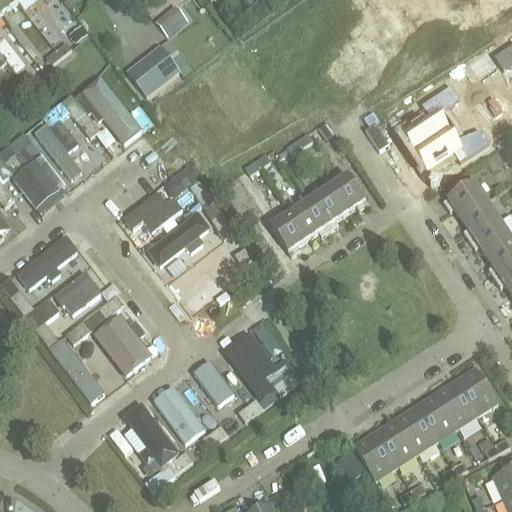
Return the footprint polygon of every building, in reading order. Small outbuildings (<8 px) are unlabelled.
[(0,0),(0,20),(0,21),(18,7),(12,0),(0,0)] [(317,0),(326,13),(345,0),(317,0)] [(361,0),(345,0),(326,13),(336,28),(367,8),(361,0)] [(400,9),(410,2),(408,0),(398,0),(396,2),(400,9)] [(453,0),(461,11),(476,0),(453,0)] [(497,0),(476,0),(461,11),(472,27),(502,6),(497,0)] [(410,2),(400,9),(404,15),(414,8),(410,2)] [(511,20),(502,6),(472,27),(483,43),(511,23),(511,20)] [(367,8),(336,28),(347,44),(377,24),(367,8)] [(431,22),(436,28),(446,22),(441,15),(431,22)] [(182,31),(170,17),(156,28),(168,42),(182,31)] [(450,28),(446,22),(436,28),(440,35),(450,28)] [(377,24),(347,44),(357,59),(387,39),(377,24)] [(420,39),(430,33),(426,26),(416,33),(420,39)] [(430,33),(420,39),(425,46),(435,39),(430,33)] [(387,39),(357,59),(367,75),(398,55),(387,39)] [(56,55),(62,62),(72,54),(66,47),(56,55)] [(511,49),(494,62),(503,75),(511,70),(511,49)] [(162,52),(129,78),(149,103),(182,77),(162,52)] [(62,62),(56,55),(46,63),(52,69),(62,62)] [(398,55),(367,75),(377,90),(408,70),(398,55)] [(465,57),(455,64),(459,70),(469,64),(465,57)] [(236,60),(205,81),(216,97),(246,76),(236,60)] [(449,77),(459,70),(455,64),(445,71),(449,77)] [(467,69),(453,77),(467,97),(480,89),(467,69)] [(408,70),(377,90),(389,107),(419,86),(408,70)] [(14,74),(3,82),(9,90),(20,82),(14,74)] [(20,83),(25,90),(35,82),(30,75),(20,83)] [(246,76),(216,97),(226,112),(256,91),(246,76)] [(25,90),(20,83),(10,91),(15,98),(25,90)] [(81,97),(118,149),(138,135),(100,83),(81,97)] [(256,91),(226,112),(236,127),(266,106),(256,91)] [(429,120),(403,137),(415,156),(449,134),(441,122),(460,104),(451,91),(422,110),(429,120)] [(178,100),(182,106),(192,100),(188,94),(178,100)] [(62,108),(76,125),(85,118),(71,100),(62,108)] [(266,106),(236,127),(246,142),(276,121),(266,106)] [(193,123),(198,130),(207,123),(203,117),(193,123)] [(99,136),(85,118),(76,125),(90,143),(91,143),(95,139),(99,136)] [(276,121),(246,142),(256,157),(287,137),(276,121)] [(212,129),(207,123),(198,130),(202,136),(212,129)] [(511,144),(511,136),(509,132),(507,129),(498,135),(506,149),(511,144)] [(80,180),(43,130),(30,140),(67,190),(80,180)] [(449,134),(415,156),(428,174),(453,157),(460,167),(489,148),(481,135),(456,145),(449,134)] [(297,146),(302,153),(312,146),(307,139),(297,146)] [(302,153),(297,146),(286,153),(291,160),(302,153)] [(217,159),(227,153),(223,147),(213,153),(217,159)] [(227,153),(217,159),(222,166),(232,159),(227,153)] [(266,159),(255,166),(260,174),(271,167),(266,159)] [(33,161),(7,183),(34,215),(61,193),(33,161)] [(260,174),(255,166),(245,173),(250,180),(260,174)] [(176,203),(190,192),(200,185),(191,172),(167,191),(176,203)] [(348,179),(328,192),(346,219),(356,212),(359,216),(369,210),(348,179)] [(200,185),(190,192),(202,211),(202,210),(212,204),(200,185)] [(0,206),(4,211),(14,204),(0,187),(0,186),(0,206)] [(461,224),(487,207),(474,187),(443,207),(450,217),(454,214),(461,224)] [(309,205),(330,236),(338,230),(335,226),(346,219),(328,192),(309,205)] [(136,249),(173,219),(157,198),(119,228),(136,249)] [(309,205),(290,218),(308,244),(318,237),(321,242),(330,236),(309,205)] [(500,225),(487,207),(461,224),(468,235),(464,237),(469,246),(500,225)] [(221,218),(211,225),(224,244),(234,237),(221,218)] [(308,244),(290,218),(271,231),(291,262),(300,256),(297,251),(308,244)] [(479,252),(486,262),(511,244),(511,243),(500,225),(469,246),(475,254),(479,252)] [(159,277),(206,245),(193,228),(147,259),(159,277)] [(511,272),(511,244),(486,262),(493,272),(489,275),(494,284),(511,272)] [(63,247),(13,280),(30,305),(80,271),(63,247)] [(235,259),(234,260),(247,278),(257,272),(244,253),(235,259)] [(505,289),(511,300),(511,299),(511,272),(494,284),(500,292),(505,289)] [(188,320),(219,294),(203,274),(174,298),(188,320)] [(83,280),(37,315),(52,335),(98,300),(83,280)] [(10,303),(24,321),(33,313),(33,312),(20,295),(19,296),(10,303)] [(123,311),(116,301),(98,315),(106,324),(123,311)] [(91,322),(84,327),(90,334),(97,329),(91,322)] [(126,383),(150,364),(117,324),(93,342),(126,383)] [(83,326),(66,340),(73,350),(91,336),(83,326)] [(35,335),(49,353),(58,345),(44,327),(35,335)] [(248,345),(269,371),(280,361),(260,336),(248,345)] [(60,346),(47,357),(90,410),(103,399),(60,346)] [(189,385),(221,427),(241,411),(210,369),(189,385)] [(456,388),(477,421),(498,408),(476,373),(461,382),(463,384),(456,388)] [(298,388),(291,378),(273,391),(280,401),(298,388)] [(477,421),(456,388),(449,393),(448,390),(434,399),(457,434),(477,421)] [(172,393),(152,407),(183,450),(203,436),(172,393)] [(416,414),(436,447),(457,434),(434,399),(421,408),(422,410),(416,414)] [(238,418),(245,427),(263,414),(256,404),(238,418)] [(120,425),(158,475),(178,460),(140,410),(120,425)] [(394,425),(416,460),(436,447),(416,414),(409,419),(407,416),(394,425)] [(396,473),(416,460),(394,425),(380,434),(382,436),(375,440),(396,473)] [(210,454),(228,440),(221,431),(203,444),(210,454)] [(375,486),(396,473),(375,440),(368,444),(367,442),(352,451),(375,486)] [(495,450),(499,458),(510,452),(506,444),(495,450)] [(499,458),(495,450),(484,456),(488,464),(499,458)] [(353,455),(336,466),(350,487),(367,477),(353,455)] [(175,480),(193,467),(185,457),(167,470),(175,480)] [(464,467),(453,473),(457,481),(468,475),(464,467)] [(160,477),(151,484),(145,489),(152,499),(175,482),(174,480),(168,472),(160,477)] [(511,472),(492,482),(502,505),(511,500),(511,472)] [(457,481),(453,473),(441,479),(446,487),(457,481)] [(422,490),(410,496),(415,503),(426,497),(422,490)] [(278,511),(298,503),(293,492),(271,502),(275,511),(278,511)] [(403,509),(415,503),(410,496),(399,502),(403,509)] [(505,511),(511,511),(511,500),(502,505),(505,511)] [(474,511),(484,511),(480,501),(471,505),(474,511)]
